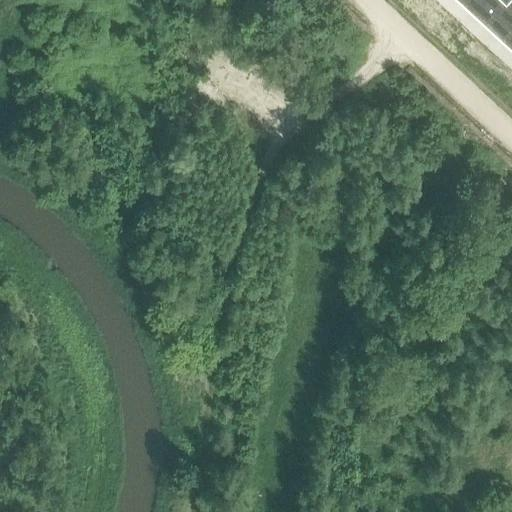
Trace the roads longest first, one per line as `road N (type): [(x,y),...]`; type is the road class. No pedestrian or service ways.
road 1 (track): [(400,26),(259,174),(220,294),(188,511)]
road 2 (unclassified): [(511,138),(369,0)]
